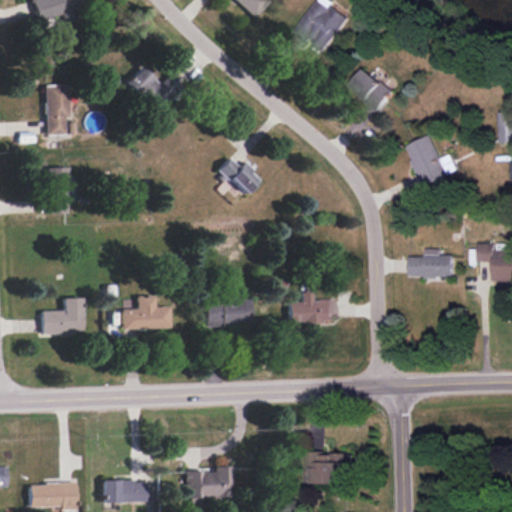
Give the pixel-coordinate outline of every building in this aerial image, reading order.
[(30,0),(35,22),(90,10),(87,0),(30,0)] [(266,0),(229,0),(252,20),(268,1),(266,0)] [(321,0),(295,32),(323,54),(351,20),(325,0),(321,0)] [(169,75),(158,86),(141,69),(125,85),(155,113),(180,87),(169,75)] [(395,96),(369,70),(353,86),(378,112),(395,96)] [(44,86),(44,135),(65,135),(65,86),(44,86)] [(511,113),(503,113),(503,144),(511,144),(511,113)] [(408,148),(425,187),(451,176),(434,137),(408,148)] [(217,170),(243,197),(259,181),(242,164),(238,168),(229,159),(217,170)] [(46,169),(46,215),(71,215),(71,178),(68,178),(68,169),(46,169)] [(477,242),(477,260),(492,261),(492,281),(511,281),(511,249),(494,249),(494,243),(477,242)] [(455,256),(411,256),(411,277),(455,277),(455,256)] [(201,300),(202,327),(240,326),(239,323),(247,322),(246,299),(235,300),(235,290),(220,290),(220,300),(201,300)] [(333,300),(311,301),(311,293),(299,294),(300,302),(287,303),(287,325),(334,323),(333,300)] [(117,308),(118,328),(166,327),(166,305),(151,305),(151,295),(132,295),(133,308),(117,308)] [(81,299),(62,299),(62,312),(40,312),(40,335),(81,335),(81,299)] [(303,451),(302,483),(347,483),(347,477),(352,477),(353,454),(323,454),(324,451),(303,451)] [(180,470),(180,471),(181,505),(197,505),(197,497),(229,496),(228,468),(228,466),(210,466),(210,471),(198,471),(198,469),(180,470)] [(97,479),(98,503),(115,503),(115,500),(142,500),(141,483),(128,483),(128,478),(97,479)] [(24,485),(25,507),(55,506),(56,510),(73,510),(72,481),(40,482),(40,484),(24,485)]
